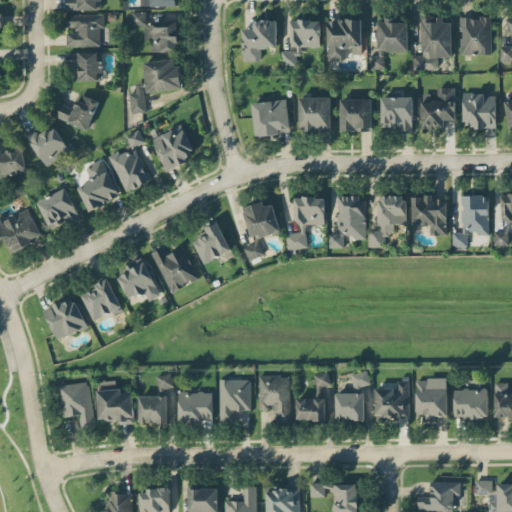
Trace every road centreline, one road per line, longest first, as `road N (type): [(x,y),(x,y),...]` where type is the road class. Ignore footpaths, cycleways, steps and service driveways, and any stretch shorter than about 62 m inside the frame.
road 1 (residential): [(0,294),(175,202),(262,168),(511,159)]
road 2 (residential): [(44,471),(132,455),(511,453)]
road 3 (residential): [(0,294),(59,511)]
road 4 (residential): [(238,176),(213,73),(211,0)]
road 5 (residential): [(31,0),(33,85),(24,99),(0,107)]
